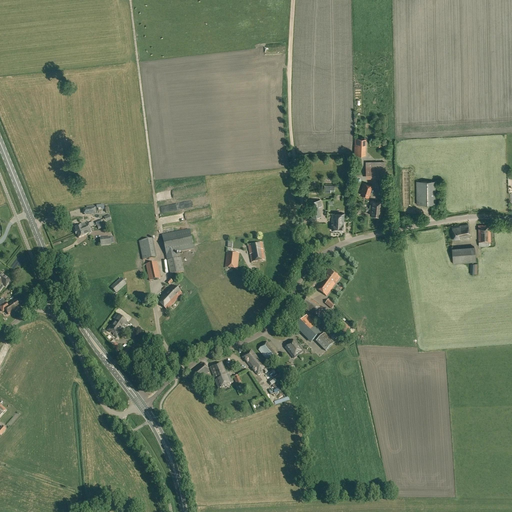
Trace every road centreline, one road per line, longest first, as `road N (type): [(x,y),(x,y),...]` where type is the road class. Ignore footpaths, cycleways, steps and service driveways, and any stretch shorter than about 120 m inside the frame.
road 1 (unclassified): [(141,404),(212,353),(264,333),(306,270),(335,247),(454,220),(511,218)]
road 2 (track): [(293,0),(290,139),(314,261)]
road 3 (secondary): [(100,350),(56,280),(0,141)]
road 4 (unclassified): [(3,330),(29,311),(51,314),(104,405),(122,414),(141,404)]
